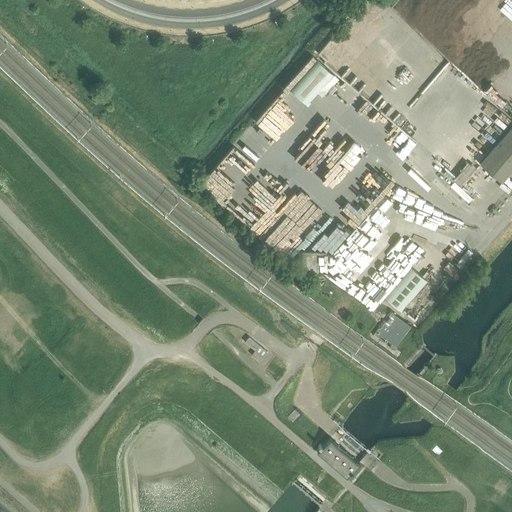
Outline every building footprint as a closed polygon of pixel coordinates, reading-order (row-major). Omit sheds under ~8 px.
[(380,26),(380,23),(379,20),(378,18),(377,16),(375,14),(372,12),(370,12),(367,11),(364,11),(361,12),(358,13),(355,15),(353,17),(352,20),(351,23),(351,26),(351,29),(352,31),(353,34),(355,36),(358,38),(360,39),(363,40),(365,40),(369,40),(371,39),(374,38),(376,36),(378,34),(379,31),(380,28),(380,26)] [(360,56),(360,53),(359,50),(357,47),(355,44),(353,42),(350,41),(347,40),(345,40),(342,40),(338,41),(335,42),(333,44),(330,47),(329,50),(328,52),(328,55),(328,59),(329,62),(330,65),(332,67),(334,69),(338,71),(343,72),(346,72),(350,71),(352,69),(355,67),(357,65),(359,62),(360,59),(360,56)] [(316,59),(290,88),(306,102),(333,73),(316,59)] [(334,74),(317,92),(322,96),(338,78),(334,74)] [(361,113),(371,106),(358,87),(352,91),(360,102),(356,105),(361,113)] [(501,182),(511,169),(511,126),(480,163),(501,182)] [(454,181),(450,186),(468,202),(472,198),(454,181)] [(313,195),(298,212),(301,214),(290,226),(296,231),(301,226),(303,228),(323,204),(313,195)] [(404,267),(412,259),(405,251),(397,259),(404,267)] [(410,266),(384,296),(401,310),(427,280),(410,266)] [(379,325),(372,336),(377,339),(380,337),(384,340),(383,342),(386,344),(387,342),(390,345),(388,349),(394,353),(397,349),(395,348),(411,326),(394,315),(395,313),(390,311),(387,314),(386,316),(389,318),(387,321),(386,322),(383,320),(379,325)] [(259,361),(267,351),(248,336),(244,341),(255,350),(251,354),(259,361)] [(330,437),(323,445),(317,452),(347,478),(352,471),(360,462),(330,437)] [(355,473),(352,471),(347,478),(348,479),(352,475),(353,476),(355,473)]
